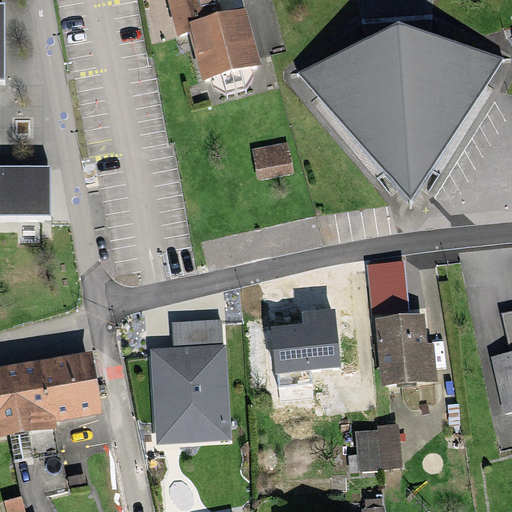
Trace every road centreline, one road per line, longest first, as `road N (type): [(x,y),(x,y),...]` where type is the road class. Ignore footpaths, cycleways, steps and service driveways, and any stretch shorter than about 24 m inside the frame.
road 1 (residential): [(95,316),(344,250),(511,234)]
road 2 (residential): [(95,316),(38,0)]
road 3 (residential): [(137,511),(95,316)]
